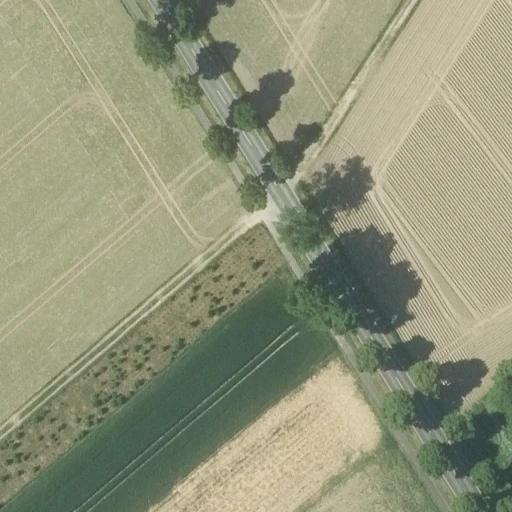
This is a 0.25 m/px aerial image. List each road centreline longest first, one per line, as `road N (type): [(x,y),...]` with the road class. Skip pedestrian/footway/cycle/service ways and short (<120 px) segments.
road 1 (secondary): [(477,511),(160,0)]
road 2 (track): [(281,196),(0,447)]
road 3 (track): [(281,196),(410,0)]
